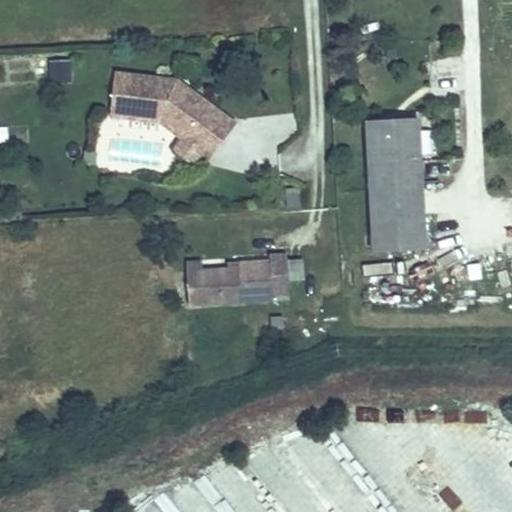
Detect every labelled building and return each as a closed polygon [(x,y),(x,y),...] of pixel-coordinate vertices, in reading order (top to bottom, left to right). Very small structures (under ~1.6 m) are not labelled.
[(69,69),(71,58),(60,56),(58,68),(69,69)] [(239,119),(189,81),(180,79),(181,75),(119,66),(113,109),(164,116),(212,153),(239,119)] [(368,117),(372,157),(427,153),(423,113),(368,117)] [(427,153),(372,157),(380,246),(435,241),(427,153)] [(217,286),(187,289),(188,302),(275,295),(274,288),(294,286),(291,246),(271,248),(271,253),(243,255),(243,262),(216,264),(217,286)] [(184,255),(187,289),(217,286),(216,264),(215,252),(184,255)]
